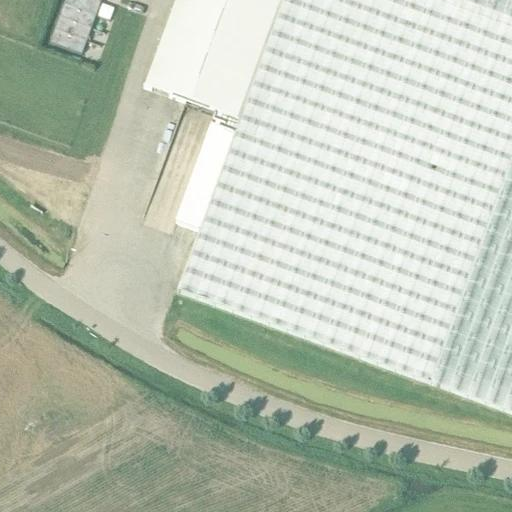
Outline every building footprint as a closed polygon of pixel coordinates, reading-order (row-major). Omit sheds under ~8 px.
[(66,0),(64,7),(95,18),(100,5),(85,0),(66,0)] [(511,0),(176,0),(143,90),(211,115),(172,224),(199,234),(177,294),(511,415),(511,0)] [(91,31),(95,18),(64,7),(59,20),(91,31)] [(54,32),(86,44),(91,31),(59,20),(54,32)] [(81,57),(86,44),(54,32),(50,45),(81,57)]
